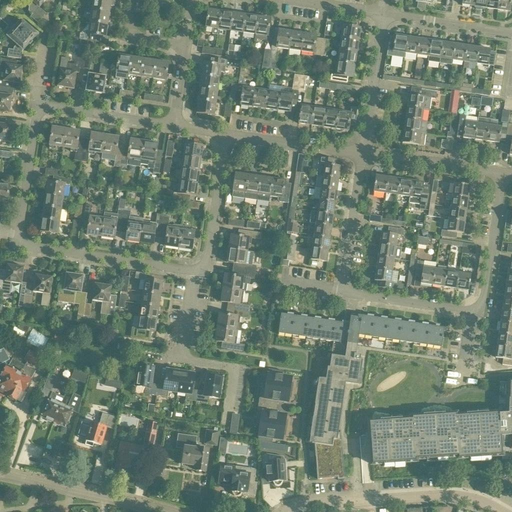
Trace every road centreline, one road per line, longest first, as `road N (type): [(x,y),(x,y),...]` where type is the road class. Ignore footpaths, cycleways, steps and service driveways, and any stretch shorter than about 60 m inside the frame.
road 1 (residential): [(38,106),(20,236),(31,247),(196,271)]
road 2 (residential): [(285,511),(431,497),(499,511)]
road 3 (residential): [(160,511),(0,475)]
road 4 (residential): [(501,173),(481,314),(473,312)]
road 5 (residential): [(196,271),(207,264),(224,136)]
road 6 (residential): [(363,153),(383,13)]
road 7 (residential): [(363,153),(224,136)]
road 8 (residential): [(501,173),(363,153)]
road 9 (residential): [(342,290),(363,153)]
road 10 (residential): [(174,124),(38,106)]
road 11 (residential): [(473,312),(342,290)]
road 12 (residential): [(511,33),(383,13)]
road 13 (residential): [(185,346),(183,360),(236,368),(229,426)]
